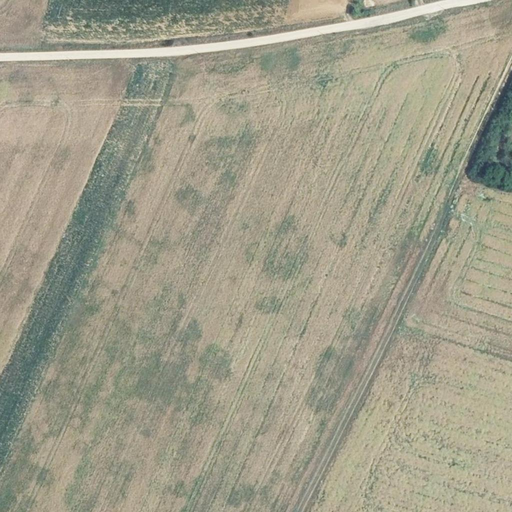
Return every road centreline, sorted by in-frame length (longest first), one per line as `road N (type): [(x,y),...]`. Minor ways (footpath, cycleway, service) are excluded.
road 1 (track): [(299,511),(511,72)]
road 2 (track): [(0,57),(232,45),(468,0)]
